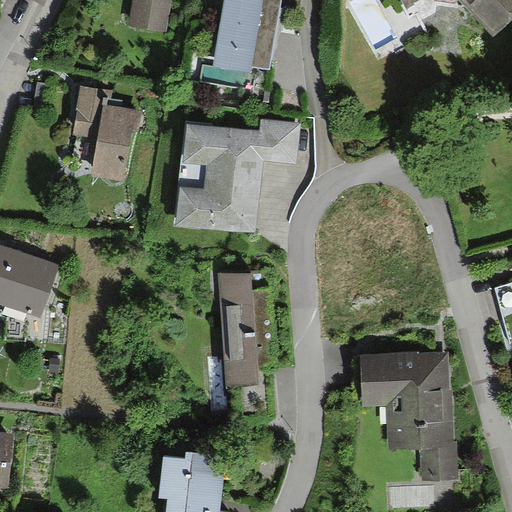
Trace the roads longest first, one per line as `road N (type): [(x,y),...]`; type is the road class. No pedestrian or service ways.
road 1 (residential): [(362,170),(332,180),(313,202),(300,245),(312,435),(293,511)]
road 2 (residential): [(511,481),(433,203),(404,174),(362,170)]
